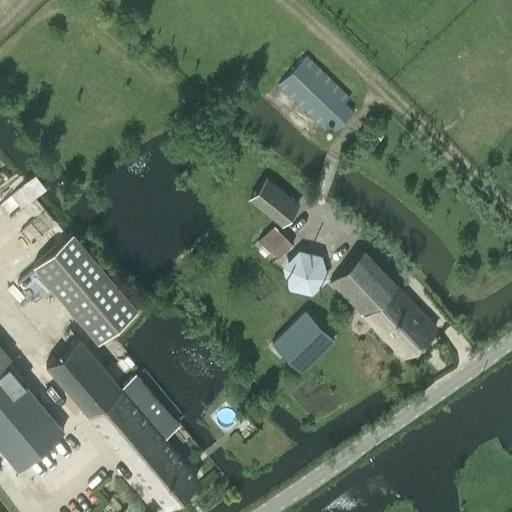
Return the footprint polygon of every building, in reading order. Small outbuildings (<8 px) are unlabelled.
[(305,55),(301,59),(278,84),(322,126),(326,121),(335,129),(353,111),(344,102),(349,97),(305,55)] [(300,203),(270,176),(252,197),(282,223),(300,203)] [(257,239),(276,257),(292,241),(272,223),(257,239)] [(71,230),(33,263),(98,339),(136,307),(71,230)] [(298,247),(282,264),(288,287),(311,292),(328,275),(321,253),(298,247)] [(363,248),(329,281),(364,316),(365,315),(385,336),(403,355),(435,324),(397,284),(396,282),(363,248)] [(301,371),(323,349),(334,338),(303,308),(271,340),(301,371)] [(78,334),(45,362),(164,503),(196,476),(175,450),(156,428),(153,424),(168,411),(135,372),(120,384),(78,334)] [(0,363),(10,356),(0,343),(0,363)] [(0,363),(0,447),(16,467),(63,428),(6,359),(0,363)]
